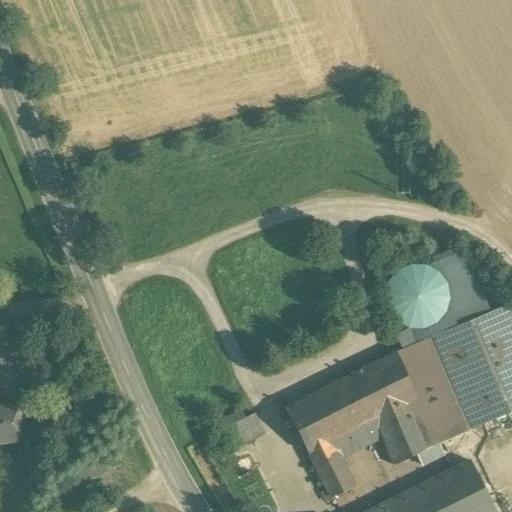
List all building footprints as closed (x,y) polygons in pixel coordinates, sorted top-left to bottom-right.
[(417,328),(409,327),(415,344),(428,339),(432,338),(489,315),(464,252),(423,267),(428,268),(438,275),(445,285),(448,297),(446,308),(439,319),(429,326),(417,328)] [(446,308),(448,297),(445,285),(438,275),(428,268),(423,267),(416,266),(404,268),(394,275),(388,285),(385,297),(388,309),(395,319),(405,326),(409,327),(417,328),(429,326),(439,319),(446,308)] [(489,315),(432,338),(454,393),(480,383),(495,421),(511,413),(511,311),(510,307),(489,315)] [(465,433),(428,339),(415,344),(396,352),(416,398),(436,444),(437,445),(465,433)] [(396,352),(317,390),(329,416),(296,432),(306,452),(330,440),(374,419),(381,415),(408,402),(416,398),(396,352)] [(480,383),(454,393),(469,431),(495,421),(480,383)] [(317,390),(284,406),(296,432),(329,416),(317,390)] [(436,444),(416,398),(408,402),(415,418),(428,448),(436,444)] [(408,402),(381,415),(387,431),(415,418),(408,402)] [(0,441),(23,439),(19,404),(0,406),(0,441)] [(255,413),(223,429),(233,448),(265,433),(255,413)] [(415,418),(387,431),(381,415),(374,419),(381,436),(380,437),(392,466),(415,455),(428,448),(415,418)] [(374,419),(330,440),(338,457),(380,437),(381,436),(374,419)] [(338,457),(330,440),(306,452),(328,497),(352,486),(338,457)] [(436,444),(428,448),(415,455),(421,467),(442,456),(437,445),(436,444)] [(70,468),(86,502),(113,490),(98,456),(70,468)] [(367,511),(492,511),(469,463),(367,511)]
